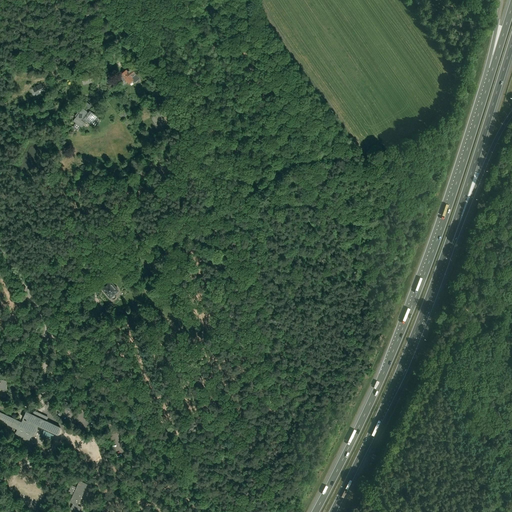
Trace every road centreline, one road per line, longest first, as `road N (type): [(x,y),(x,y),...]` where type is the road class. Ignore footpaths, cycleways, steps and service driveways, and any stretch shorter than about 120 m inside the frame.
road 1 (motorway): [(492,69),(415,295),(315,511)]
road 2 (motorway): [(332,511),(448,242)]
road 3 (track): [(511,316),(478,327),(415,387),(373,477),(388,511)]
road 4 (track): [(223,511),(70,362)]
road 5 (motorway): [(448,242),(511,42)]
road 6 (track): [(160,511),(50,334)]
road 7 (track): [(0,407),(41,410),(63,427),(38,480),(8,488),(0,503)]
road 8 (unclassified): [(0,361),(50,334),(0,248)]
road 9 (motorway): [(448,242),(511,113)]
